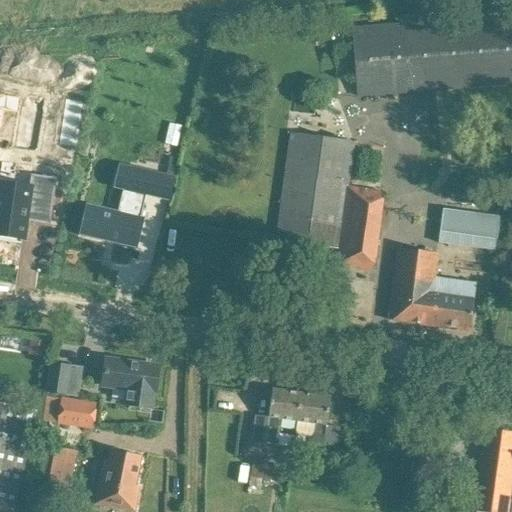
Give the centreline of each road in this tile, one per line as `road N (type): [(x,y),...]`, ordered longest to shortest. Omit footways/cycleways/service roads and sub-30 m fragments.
road 1 (unclassified): [(511,374),(0,301)]
road 2 (track): [(199,511),(205,330)]
